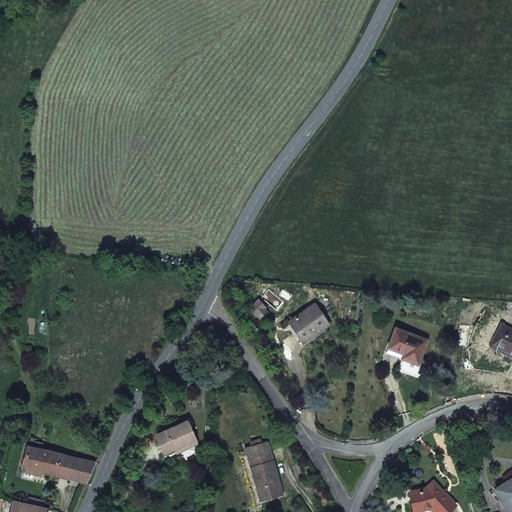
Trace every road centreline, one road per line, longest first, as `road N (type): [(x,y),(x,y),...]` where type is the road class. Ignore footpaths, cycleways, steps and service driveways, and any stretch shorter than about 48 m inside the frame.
road 1 (unclassified): [(198,304),(247,212),(348,72),(386,0)]
road 2 (unclassified): [(85,511),(116,441),(198,304)]
road 3 (residential): [(318,446),(350,450),(406,436),(451,413),(511,405)]
road 4 (residential): [(198,304),(318,446)]
